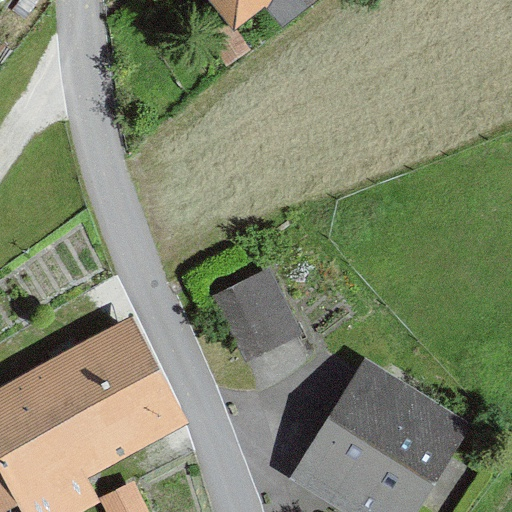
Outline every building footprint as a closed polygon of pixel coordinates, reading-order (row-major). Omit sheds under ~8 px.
[(219,0),(235,19),(259,0),(268,0),(280,14),(297,0),(219,0)] [(273,339),(248,286),(221,299),(247,352),(273,339)] [(15,493),(172,408),(135,337),(0,411),(0,508),(18,499),(15,493)] [(317,440),(298,471),(363,511),(396,511),(450,424),(372,375),(328,447),(317,440)] [(100,498),(105,511),(138,511),(128,487),(100,498)]
